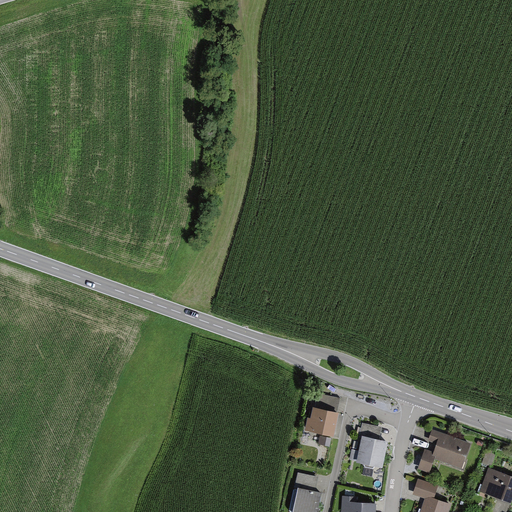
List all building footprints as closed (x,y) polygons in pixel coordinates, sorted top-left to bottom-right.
[(314,411),(309,431),(333,436),(337,416),(314,411)] [(479,443),(438,430),(435,440),(443,443),(438,456),(472,466),(479,443)] [(358,464),(381,468),(386,444),(363,440),(358,464)] [(511,479),(490,471),(482,492),(511,502),(511,479)] [(438,500),(444,486),(425,479),(419,493),(431,498),(438,500)] [(299,491),(294,511),(315,511),(319,495),(299,491)] [(431,498),(426,511),(454,511),(457,504),(438,500),(431,498)]
